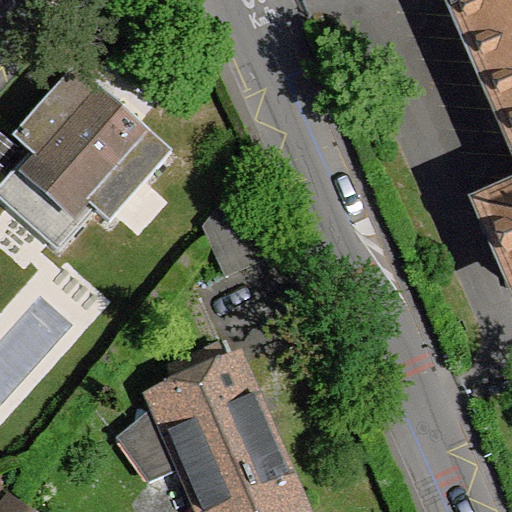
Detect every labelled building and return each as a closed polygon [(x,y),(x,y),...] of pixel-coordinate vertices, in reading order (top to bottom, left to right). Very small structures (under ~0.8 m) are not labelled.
[(511,269),(511,0),(456,0),(511,128),(511,209),(491,219),(511,269)] [(166,160),(78,82),(21,145),(37,159),(95,209),(111,224),(166,160)] [(95,209),(37,159),(3,198),(60,249),(95,209)] [(277,257),(243,181),(207,228),(227,280),(277,257)] [(301,511),(238,364),(155,400),(158,407),(185,469),(202,511),(301,511)] [(185,469),(158,407),(121,438),(151,483),(185,469)]
